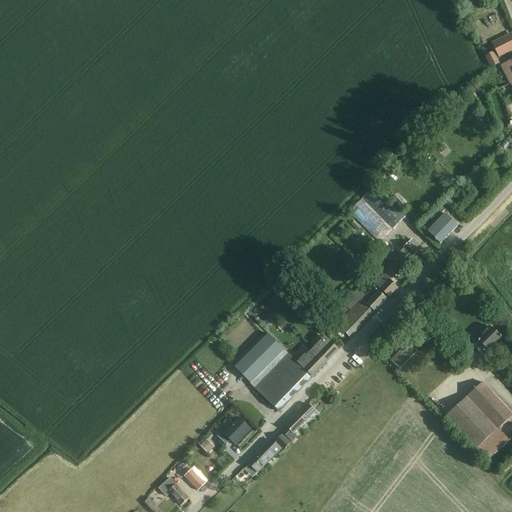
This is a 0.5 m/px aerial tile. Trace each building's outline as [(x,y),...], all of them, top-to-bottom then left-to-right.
[(511,32),(491,43),(499,58),(511,51),(511,32)] [(485,57),(490,67),(499,63),(494,52),(485,57)] [(511,59),(501,66),(509,83),(511,81),(511,59)] [(511,94),(502,99),(505,105),(511,101),(511,94)] [(376,187),(363,200),(392,230),(405,217),(376,187)] [(439,217),(445,210),(439,205),(433,211),(439,217)] [(457,226),(450,220),(445,214),(428,232),(433,237),(440,244),(457,226)] [(390,280),(412,258),(421,248),(412,240),(399,253),(397,251),(389,259),(392,261),(381,272),(383,275),(374,284),(381,291),(388,298),(398,288),(390,280)] [(387,299),(380,293),(374,287),(365,296),(358,289),(343,305),(345,306),(331,320),(350,338),(387,299)] [(280,311),(274,317),(278,321),(284,316),(280,311)] [(369,342),(374,348),(388,334),(382,328),(369,342)] [(496,332),(492,328),(488,331),(487,331),(478,339),(479,340),(473,346),(479,352),(483,347),(487,351),(500,338),(501,338),(499,337),(500,336),(496,332)] [(335,353),(328,346),(314,333),(307,340),(315,347),(299,364),(269,336),(236,368),(256,389),(256,390),(279,412),(335,353)] [(407,344),(390,362),(399,371),(417,353),(407,344)] [(445,417),(486,462),(511,438),(511,418),(511,416),(511,414),(483,383),(445,417)] [(270,421),(278,412),(261,395),(253,404),(270,421)] [(293,434),(315,412),(308,405),(286,428),(288,430),(283,435),(292,442),(296,437),(293,434)] [(251,429),(239,418),(223,433),(221,431),(217,436),(226,445),(230,441),(235,446),(251,429)] [(283,451),(292,442),(283,435),(275,443),(272,441),(249,465),(257,473),(281,449),(283,451)] [(209,487),(214,481),(200,466),(194,471),(209,487)] [(205,484),(198,477),(192,470),(184,477),(191,484),(198,491),(205,484)] [(170,478),(159,489),(167,497),(170,494),(174,499),(181,506),(189,499),(182,491),(171,479),(170,478)]
